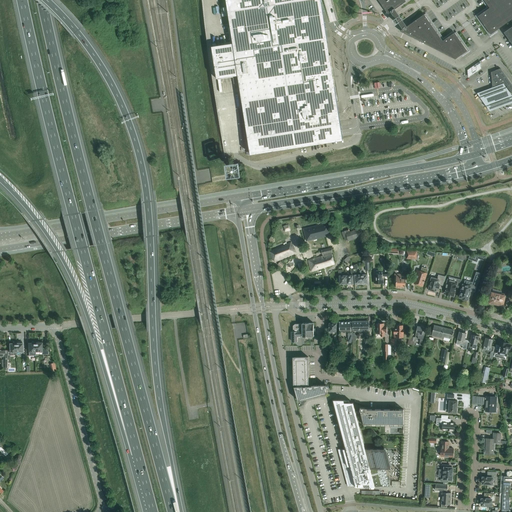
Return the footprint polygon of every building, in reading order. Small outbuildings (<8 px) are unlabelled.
[(233,43),(212,46),(217,79),(233,76),(234,83),(239,83),(250,151),(251,154),(343,140),(342,137),(341,130),(341,127),(341,125),(340,121),(339,114),(337,102),(330,55),(322,8),(321,0),(226,0),(230,24),(233,43)] [(378,0),(386,11),(388,14),(390,12),(395,9),(398,7),(406,1),(405,0),(378,0)] [(511,19),(511,0),(484,0),(490,8),(478,16),(491,34),(511,19)] [(396,11),(395,9),(390,12),(391,14),(394,17),(399,25),(402,30),(407,26),(403,22),(398,14),(396,11)] [(443,41),(424,14),(407,26),(402,30),(400,31),(403,32),(455,59),(467,51),(457,36),(452,35),(443,41)] [(481,61),(468,70),(468,78),(481,69),(481,61)] [(491,72),(492,88),(492,90),(506,85),(511,94),(511,93),(511,84),(501,68),(498,69),(491,72)] [(477,92),(489,111),(511,101),(511,94),(503,82),(477,92)] [(216,94),(215,95),(216,101),(236,98),(235,91),(216,94)] [(240,122),(220,125),(221,131),(241,128),(240,123),(240,122)] [(283,240),(299,234),(298,232),(303,230),(299,221),(279,228),(283,240)] [(329,223),(304,229),(306,241),(332,235),(329,223)] [(363,235),(360,228),(345,233),(348,241),(363,235)] [(296,253),(292,242),(269,252),(272,259),(273,259),(275,262),(296,253)] [(335,264),(332,254),(332,253),(333,252),(332,248),(321,251),(323,255),(324,255),(324,256),(308,260),(311,271),(335,264)] [(416,259),(417,251),(407,251),(407,259),(416,259)] [(421,271),(417,270),(416,275),(417,275),(414,283),(422,286),(424,281),(425,281),(424,280),(427,273),(426,273),(428,269),(422,267),(421,271)] [(347,284),(346,275),(342,275),(341,270),(338,270),(338,276),(339,276),(340,284),(343,284),(345,284),(346,284),(347,284)] [(383,283),(383,276),(389,276),(389,270),(385,270),(385,272),(379,272),(379,271),(374,271),(375,283),(383,283)] [(460,294),(460,297),(463,298),(462,299),(467,300),(467,299),(468,299),(469,294),(470,295),(471,291),(470,290),(471,287),(472,287),(473,285),(476,286),(480,274),(476,272),(473,283),(465,281),(464,285),(463,284),(461,290),(461,289),(460,294)] [(396,286),(396,288),(401,288),(405,289),(405,279),(408,279),(408,276),(401,276),(401,274),(395,274),(395,279),(397,279),(396,283),(395,283),(395,286),(396,286)] [(429,291),(435,292),(435,291),(436,291),(437,287),(438,288),(441,289),(446,277),(438,275),(437,279),(432,278),(430,284),(429,285),(428,287),(429,288),(429,289),(430,290),(429,291)] [(459,288),(461,280),(457,279),(457,282),(448,280),(446,287),(445,287),(444,292),(445,292),(444,294),(446,294),(446,295),(450,296),(450,295),(453,296),(456,287),(459,288)] [(502,305),(505,294),(501,293),(501,295),(492,293),(490,302),(490,303),(491,304),(492,304),(493,304),(493,303),(498,305),(499,306),(501,307),(501,306),(501,305),(502,305)] [(369,330),(369,321),(353,322),(353,331),(369,330)] [(336,333),(336,323),(333,323),(332,322),(330,322),(330,323),(329,323),(328,331),(329,331),(329,334),(333,334),(333,340),(336,340),(336,333)] [(351,331),(351,322),(339,322),(339,332),(351,331)] [(295,324),(293,326),(293,330),(292,330),(293,342),(297,342),(297,344),(298,345),(301,345),(303,343),(303,336),(314,336),(314,323),(302,323),(302,324),(295,324)] [(386,333),(386,325),(384,325),(384,323),(376,323),(376,333),(381,333),(381,336),(384,336),(384,333),(386,333)] [(404,334),(404,329),(403,329),(403,325),(402,325),(401,324),(399,324),(398,325),(397,325),(397,329),(394,329),(394,333),(394,337),(403,337),(403,334),(404,334)] [(416,331),(415,335),(418,336),(418,338),(420,339),(419,345),(422,346),(424,340),(425,332),(423,331),(424,328),(423,327),(421,326),(421,327),(417,326),(417,328),(416,331)] [(438,337),(441,327),(434,326),(431,336),(438,337)] [(451,339),(453,330),(441,327),(438,337),(443,338),(443,337),(451,339)] [(463,346),(466,333),(459,331),(457,340),(460,341),(459,345),(463,346)] [(476,350),(479,336),(475,335),(476,334),(473,334),(473,335),(472,334),(469,348),(476,350)] [(484,346),(483,349),(491,351),(494,352),(495,347),(491,346),(493,339),(486,337),(484,346)] [(45,354),(45,348),(42,348),(42,342),(39,343),(39,342),(39,341),(35,342),(35,343),(36,352),(39,352),(42,352),(42,353),(42,354),(45,354)] [(500,342),(499,349),(496,349),(494,356),(506,359),(508,348),(509,349),(510,348),(510,347),(511,346),(510,345),(511,344),(505,343),(505,342),(503,341),(502,342),(500,342)] [(294,387),(295,387),(298,401),(328,393),(326,385),(312,385),(312,386),(309,386),(308,357),(293,357),(294,387)] [(488,377),(490,368),(484,367),(481,381),(487,382),(487,380),(488,377)] [(487,397),(476,396),(475,404),(486,404),(486,411),(493,411),(494,407),(496,407),(496,403),(494,403),(494,397),(487,396),(487,397)] [(449,400),(448,412),(456,413),(457,401),(453,401),(453,398),(447,397),(447,400),(449,400)] [(344,400),(332,400),(345,449),(340,449),(342,456),(344,456),(345,462),(344,462),(350,486),(370,487),(375,487),(381,487),(387,487),(387,485),(385,477),(387,476),(385,469),(391,469),(391,467),(389,467),(385,451),(386,451),(386,449),(365,449),(356,414),(356,413),(357,413),(358,413),(359,413),(360,412),(363,423),(364,423),(372,423),(390,423),(404,424),(404,409),(368,409),(368,408),(364,408),(360,407),(360,409),(359,409),(360,410),(359,411),(358,411),(357,411),(356,411),(355,411),(353,402),(344,402),(344,400)] [(450,422),(449,422),(449,419),(450,419),(437,418),(436,425),(442,425),(442,430),(454,431),(454,423),(450,422)] [(500,442),(500,433),(494,433),(493,439),(487,439),(485,439),(484,452),(489,452),(489,451),(493,451),(494,442),(500,442)] [(453,457),(454,449),(448,448),(449,441),(442,441),(442,448),(441,448),(441,456),(444,456),(444,457),(448,458),(449,456),(453,457)] [(452,480),(452,468),(449,467),(449,465),(442,465),(442,470),(444,470),(444,476),(441,476),(441,481),(443,481),(443,484),(447,484),(448,481),(448,480),(452,480)] [(492,484),(493,480),(496,480),(496,472),(488,472),(487,477),(482,477),(482,478),(481,478),(481,481),(482,481),(482,484),(492,484)] [(511,476),(503,476),(502,509),(509,510),(510,483),(511,482),(511,476)] [(435,490),(443,490),(443,492),(442,492),(441,504),(450,505),(451,493),(447,492),(447,491),(447,486),(435,485),(435,490)] [(491,506),(492,501),(495,501),(495,493),(487,493),(486,499),(481,498),(481,499),(480,499),(480,503),(481,503),(481,505),(491,506)]
